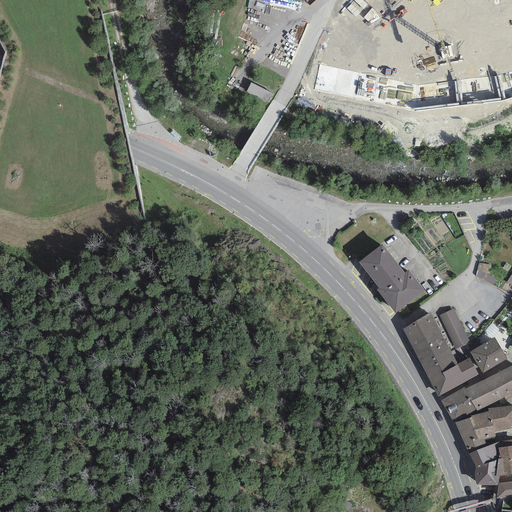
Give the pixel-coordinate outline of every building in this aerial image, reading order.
[(433,23),(457,11),(451,0),(444,0),(426,9),(433,23)] [(271,103),(275,95),(254,84),(250,92),(271,103)] [(382,244),(358,262),(379,289),(377,290),(395,314),(424,291),(408,270),(404,273),(382,244)] [(453,309),(439,316),(455,350),(469,343),(453,309)] [(430,313),(402,329),(430,380),(458,364),(430,313)] [(494,337),(470,352),(482,373),(507,359),(494,337)] [(458,364),(430,380),(438,397),(478,375),(469,358),(458,364)] [(511,365),(484,379),(496,402),(511,393),(511,365)] [(466,389),(465,390),(475,410),(476,412),(496,402),(484,379),(466,389)] [(465,387),(440,401),(453,423),(475,410),(465,390),(466,389),(465,387)] [(511,405),(487,408),(488,412),(494,432),(511,428),(511,405)] [(471,418),(455,423),(468,454),(469,453),(487,446),(484,440),(495,436),(494,432),(488,412),(470,416),(471,418)] [(511,439),(502,441),(487,446),(469,453),(475,466),(474,476),(476,485),(497,486),(500,476),(511,473),(511,439)] [(511,481),(498,483),(496,499),(511,496),(511,481)]
